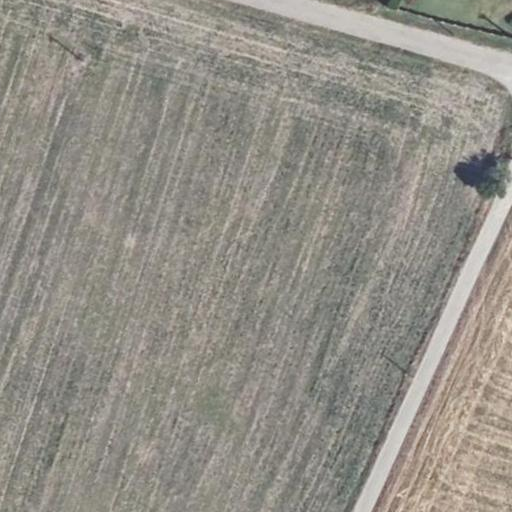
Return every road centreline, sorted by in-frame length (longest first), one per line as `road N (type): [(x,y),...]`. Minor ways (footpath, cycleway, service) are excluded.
road 1 (unclassified): [(373,511),(511,182)]
road 2 (unclassified): [(263,0),(511,73)]
